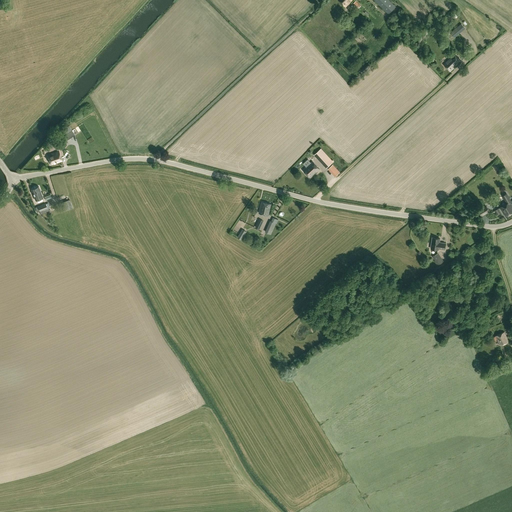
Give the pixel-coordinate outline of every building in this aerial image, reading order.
[(374,0),(389,14),(396,6),(389,0),(374,0)] [(446,62),(444,64),(450,71),(454,68),(453,67),(457,64),(460,61),(454,55),(451,57),(446,62)] [(65,134),(60,137),(60,138),(63,142),(75,135),(72,131),(66,135),(65,134)] [(60,144),(57,140),(57,139),(52,141),(57,150),(62,147),(60,144)] [(326,168),(333,161),(321,148),(314,155),(326,168)] [(54,164),(56,163),(62,161),(59,151),(48,155),(51,165),(54,164)] [(319,169),(312,161),(303,170),(310,177),(319,169)] [(333,164),(328,169),(335,177),(340,172),(333,164)] [(62,189),(59,172),(49,174),(51,184),(56,183),(58,190),(62,189)] [(43,197),(39,186),(31,189),(36,200),(43,197)] [(507,204),(501,207),(506,216),(511,212),(511,206),(510,202),(511,201),(508,196),(504,198),(507,204)] [(60,203),(63,211),(72,208),(69,200),(60,203)] [(259,213),(268,215),(271,204),(261,202),(259,213)] [(46,203),(38,206),(39,211),(40,214),(49,211),(48,207),(47,208),(46,203)] [(482,215),(490,211),(486,205),(479,210),(482,215)] [(59,218),(61,218),(59,207),(54,208),(55,210),(52,210),(55,226),(60,225),(59,218)] [(278,220),(274,218),(272,221),(270,220),(266,232),(271,234),(276,223),(278,220)] [(241,239),(246,232),(242,229),(237,237),(241,239)] [(438,248),(444,249),(445,243),(441,243),(439,243),(440,239),(432,238),(431,249),(438,250),(438,248)] [(438,264),(444,261),(438,252),(432,256),(438,264)] [(492,337),(494,341),(497,339),(500,345),(509,341),(511,340),(509,336),(507,337),(505,332),(496,336),(492,337)]
